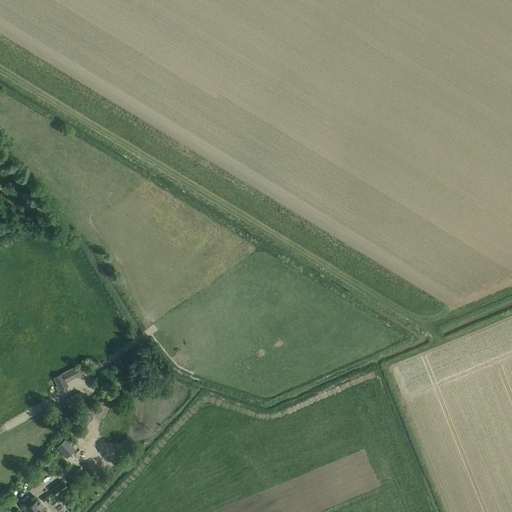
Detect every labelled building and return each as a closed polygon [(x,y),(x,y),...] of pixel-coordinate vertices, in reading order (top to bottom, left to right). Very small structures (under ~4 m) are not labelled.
[(61,389),(68,385),(66,381),(88,370),(83,361),(54,376),(61,389)] [(76,395),(91,389),(89,382),(73,388),(76,395)] [(69,410),(84,402),(79,394),(65,401),(69,410)] [(65,457),(73,449),(65,440),(57,448),(65,457)] [(56,496),(67,488),(62,480),(51,488),(56,496)] [(47,511),(43,507),(37,498),(24,508),(26,511),(47,511)]
